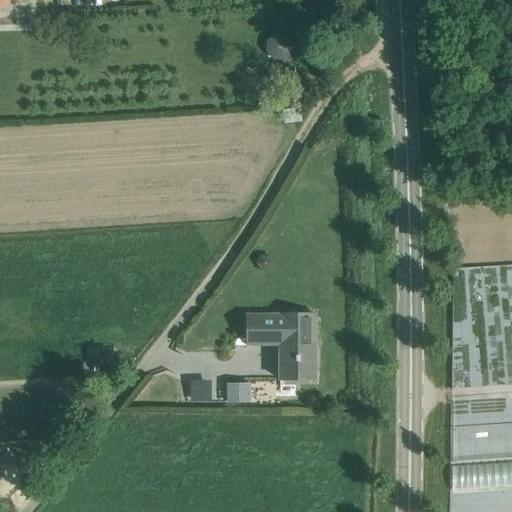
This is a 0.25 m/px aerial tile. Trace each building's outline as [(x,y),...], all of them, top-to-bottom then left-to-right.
[(300,108),(283,110),(284,124),(301,122),(300,108)] [(260,255),(255,264),(260,273),(271,272),(276,263),(270,255),(260,255)] [(247,314),(247,346),(280,346),(280,379),(315,379),(315,314),(247,314)] [(119,357),(94,357),(95,371),(120,370),(119,357)] [(227,402),(239,402),(239,384),(227,384),(227,402)]
